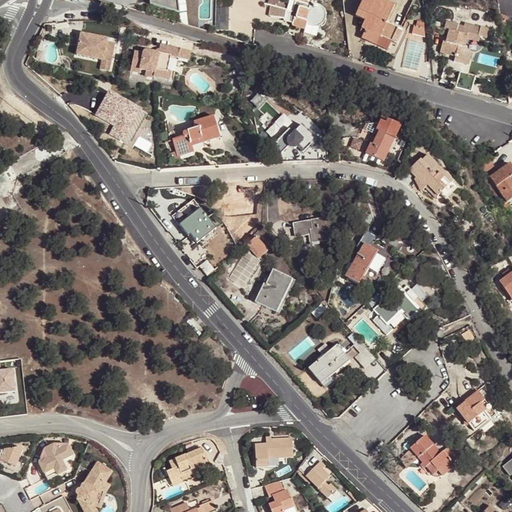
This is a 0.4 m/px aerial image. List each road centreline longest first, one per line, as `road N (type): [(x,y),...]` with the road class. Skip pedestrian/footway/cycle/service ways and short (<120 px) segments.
road 1 (residential): [(120,188),(140,180),(334,171),(378,180),(415,209),(511,366)]
road 2 (residential): [(36,11),(96,5),(511,118)]
road 3 (residential): [(36,11),(13,55),(16,78),(70,123),(120,188)]
road 4 (residential): [(120,188),(253,356)]
road 5 (residential): [(296,404),(401,511)]
